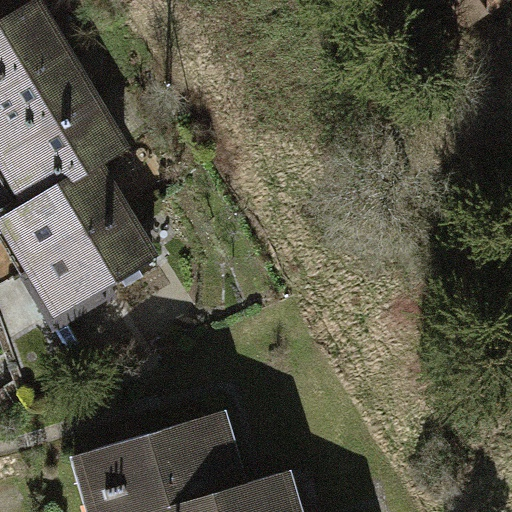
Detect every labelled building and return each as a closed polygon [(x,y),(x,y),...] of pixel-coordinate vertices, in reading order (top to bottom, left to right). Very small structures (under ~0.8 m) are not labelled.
[(40,0),(32,0),(0,22),(0,94),(73,49),(40,0)] [(511,8),(511,0),(406,0),(448,57),(511,8)] [(73,49),(0,94),(0,154),(99,95),(73,49)] [(99,95),(0,154),(0,177),(19,209),(103,161),(107,169),(134,152),(99,95)] [(19,209),(0,219),(0,235),(23,274),(131,212),(107,169),(103,161),(19,209)] [(131,212),(23,274),(52,324),(157,260),(131,212)] [(225,409),(63,461),(79,511),(300,511),(288,474),(250,486),(225,409)]
